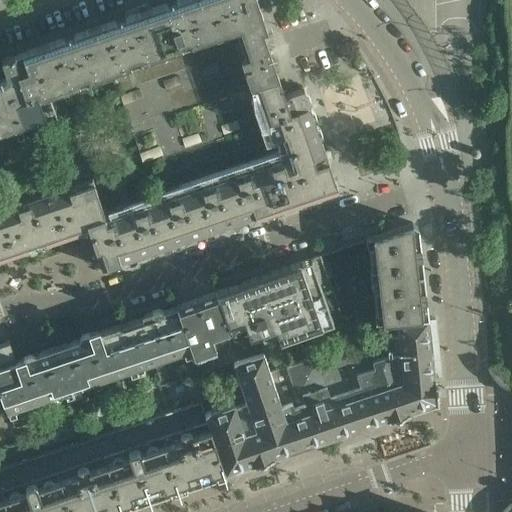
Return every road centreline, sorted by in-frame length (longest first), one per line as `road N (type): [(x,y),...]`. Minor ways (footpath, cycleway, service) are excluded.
road 1 (residential): [(0,310),(96,299),(447,186)]
road 2 (unclassified): [(469,445),(447,186)]
road 3 (residential): [(447,186),(399,62),(349,0)]
road 4 (residential): [(274,511),(469,445)]
